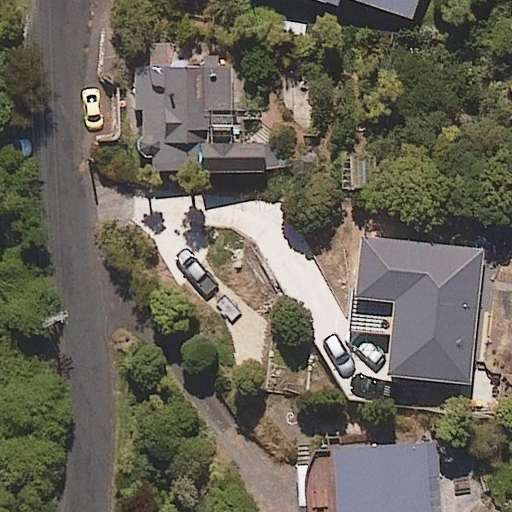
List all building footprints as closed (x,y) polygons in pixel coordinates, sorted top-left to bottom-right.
[(422,0),(299,0),(341,13),(345,2),(415,24),(422,0)] [(236,150),(231,71),(128,78),(134,179),(206,174),(207,182),(269,178),(267,148),(236,150)] [(368,195),(367,152),(330,153),(332,197),(368,195)] [(485,256),(369,246),(361,337),(400,341),(396,383),(473,390),(485,256)] [(434,511),(432,453),(339,458),(342,511),(434,511)]
